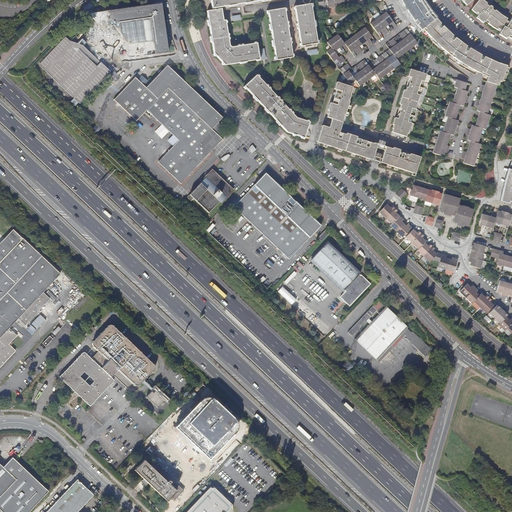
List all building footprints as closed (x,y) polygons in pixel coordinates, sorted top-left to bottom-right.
[(202,0),(203,9),(211,7),(211,8),(259,0),(202,0)] [(298,5),(305,45),(318,43),(318,40),(316,39),(314,27),(315,26),(315,21),(313,20),(311,7),(312,6),(312,3),(308,4),(310,0),(302,0),(303,2),(306,4),(298,5)] [(398,0),(402,7),(407,4),(409,7),(405,10),(409,17),(426,5),(422,0),(398,0)] [(511,17),(509,22),(506,20),(507,18),(501,15),(495,10),(494,11),(491,9),(492,8),(492,7),(492,6),(490,5),(490,6),(489,7),(486,4),(486,3),(482,0),(479,0),(471,10),(478,16),(477,17),(484,23),(485,22),(493,28),(500,32),(508,37),(511,39),(511,17)] [(155,4),(138,6),(139,8),(141,8),(143,8),(145,8),(148,9),(150,9),(153,10),(155,12),(157,13),(158,15),(159,17),(160,18),(161,19),(161,21),(162,22),(162,24),(162,25),(164,25),(162,9),(161,3),(155,4)] [(300,46),(305,45),(298,5),(294,6),(300,46)] [(411,19),(413,22),(430,10),(428,7),(426,5),(409,17),(411,19)] [(168,52),(164,25),(162,25),(162,24),(162,22),(161,21),(161,19),(160,18),(159,17),(158,15),(157,13),(155,12),(153,10),(150,9),(148,9),(145,8),(143,8),(141,8),(139,8),(138,6),(94,12),(91,15),(120,59),(168,52)] [(208,19),(206,20),(207,25),(209,26),(210,35),(209,37),(210,41),(212,43),(213,53),(224,65),(238,62),(240,63),(245,63),(246,61),(255,60),(257,61),(259,60),(256,43),(231,46),(229,45),(225,20),(223,20),(221,10),(221,8),(206,10),(208,19)] [(274,57),(274,60),(292,57),(284,8),(266,11),(267,13),(268,14),(270,23),(269,25),(269,30),(271,31),(272,40),(271,41),(272,46),(274,47),(275,55),(274,57)] [(430,10),(413,22),(420,31),(424,27),(436,18),(435,17),(430,10)] [(380,31),(382,29),(385,27),(386,26),(390,32),(391,30),(393,29),(391,26),(389,28),(387,25),(390,23),(393,21),(386,11),(380,15),(378,12),(373,16),(375,19),(370,23),(377,33),(380,31)] [(476,71),(481,73),(487,58),(484,56),(483,57),(477,53),(466,46),(455,37),(454,38),(446,30),(439,23),(440,23),(436,18),(424,27),(426,30),(425,31),(432,39),(439,45),(448,53),(449,51),(454,55),(453,57),(457,60),(465,65),(471,68),(476,71)] [(344,44),(348,49),(351,53),(353,51),(354,50),(356,48),(359,46),(364,42),(366,41),(370,46),(373,43),(369,38),(372,36),(365,27),(344,42),(343,43),(344,44)] [(110,71),(68,31),(37,63),(79,103),(110,71)] [(341,46),(342,46),(344,44),(343,43),(344,42),(338,34),(327,41),(331,47),(326,51),(333,61),(336,59),(338,57),(334,51),(339,48),(341,46)] [(346,72),(343,74),(342,74),(344,76),(350,84),(355,80),(359,86),(375,74),(379,79),(400,63),(396,59),(417,43),(410,34),(407,35),(404,37),(402,39),(397,43),(394,45),(392,47),(389,49),(392,54),(390,56),(385,60),(382,62),(379,64),(374,67),(372,69),(368,64),(365,66),(362,69),(360,70),(352,76),(348,70),(346,72)] [(484,73),(488,75),(493,61),(488,58),(487,58),(481,73),(481,74),(483,74),(484,73)] [(493,61),(488,75),(488,76),(493,78),(491,83),(496,85),(498,85),(500,81),(502,81),(507,65),(503,64),(497,62),(493,61)] [(158,162),(181,184),(223,139),(213,129),(223,117),(199,95),(167,64),(146,87),(141,82),(135,76),(113,99),(136,121),(147,110),(178,140),(158,162)] [(424,81),(426,74),(410,69),(408,76),(409,76),(405,86),(406,87),(405,90),(403,89),(401,97),(399,104),(400,104),(399,108),(399,107),(395,118),(394,118),(392,125),(393,125),(392,129),(393,129),(392,132),(406,136),(407,134),(408,134),(409,130),(412,123),(411,123),(413,116),(414,115),(416,109),(415,109),(420,95),(421,95),(423,88),(422,88),(424,82),(424,81)] [(120,77),(114,71),(108,77),(110,78),(114,83),(120,77)] [(244,86),(286,132),(303,138),(307,126),(309,122),(295,117),(264,83),(256,75),(244,86)] [(466,87),(467,83),(455,79),(453,86),(456,87),(454,93),(452,92),(451,95),(453,96),(452,102),(448,101),(447,107),(444,106),(443,109),(446,110),(444,116),(447,117),(445,123),(442,122),(441,125),(444,126),(442,131),(439,130),(437,136),(434,135),(434,137),(433,138),(436,139),(434,145),(432,151),(430,150),(429,151),(443,156),(444,153),(444,152),(447,153),(448,150),(449,146),(446,145),(448,141),(449,137),(452,138),(453,135),(454,131),(457,132),(458,129),(460,125),(457,124),(458,120),(459,117),(456,116),(457,112),(459,108),(461,109),(463,105),(463,106),(464,102),(467,103),(468,100),(469,96),(466,95),(467,91),(469,88),(466,87)] [(326,117),(330,118),(340,122),(342,115),(343,115),(344,112),(346,108),(347,105),(348,101),(347,101),(349,94),(351,87),(335,81),(332,88),(335,89),(333,93),(332,92),(329,103),(328,102),(326,109),(327,110),(326,113),(327,113),(326,117)] [(495,90),(496,85),(491,83),(485,81),(484,85),(481,84),(480,87),(479,91),(482,92),(481,95),(479,99),(477,98),(475,102),(474,105),(477,106),(476,110),(475,114),(478,115),(477,118),(475,122),(473,121),(472,125),(471,125),(470,129),(467,128),(466,131),(465,135),(468,136),(466,139),(467,139),(466,143),(468,144),(467,148),(466,152),(463,151),(462,154),(461,157),(464,158),(464,159),(463,162),(476,167),(477,165),(474,164),(478,153),(481,154),(482,151),(479,150),(481,144),(478,143),(479,137),(482,138),(483,135),(481,134),(482,128),(485,129),(487,123),(490,124),(491,122),(488,121),(490,115),(487,114),(489,108),(492,109),(493,106),(490,105),(493,93),(497,94),(497,91),(495,90)] [(338,131),(340,122),(330,118),(329,121),(328,125),(328,127),(338,131)] [(322,143),(322,144),(325,145),(329,146),(329,145),(337,148),(336,148),(340,150),(340,149),(350,152),(350,153),(353,154),(357,155),(357,154),(364,156),(364,158),(367,159),(371,160),(376,144),(372,143),(365,141),(366,140),(344,133),(344,134),(338,132),(338,131),(328,127),(321,125),(316,141),(317,142),(322,143)] [(379,145),(376,144),(371,160),(374,161),(379,162),(379,161),(384,146),(379,145)] [(391,149),(384,146),(379,161),(382,162),(382,163),(386,164),(389,165),(392,166),(396,168),(410,172),(414,173),(419,157),(398,150),(398,149),(391,147),(391,149)] [(511,158),(511,160),(509,169),(508,169),(507,173),(504,182),(502,192),(500,201),(510,203),(510,201),(511,201),(511,202),(511,207),(511,158)] [(212,171),(201,182),(187,197),(191,200),(193,198),(197,202),(209,213),(220,201),(222,202),(233,190),(224,182),(212,171)] [(266,173),(233,207),(238,211),(271,242),(273,244),(287,258),(289,259),(321,225),(315,220),(312,217),(299,204),(296,202),(291,196),(288,194),(283,189),(280,186),(274,181),(272,178),(266,173)] [(410,195),(418,197),(421,188),(413,185),(412,189),(410,195)] [(418,197),(425,200),(428,190),(421,188),(418,197)] [(407,194),(402,189),(396,195),(401,200),(407,194)] [(431,191),(428,190),(425,200),(425,201),(432,203),(435,191),(432,190),(431,191)] [(438,193),(439,192),(435,191),(432,203),(438,205),(442,194),(438,193)] [(439,211),(455,215),(458,205),(460,199),(449,196),(448,195),(444,194),(439,211)] [(389,207),(390,206),(388,203),(379,212),(386,218),(395,208),(392,206),(392,207),(390,208),(389,207)] [(453,222),(468,227),(473,210),(469,208),(468,209),(463,207),(462,206),(458,205),(455,215),(453,222)] [(395,213),(396,212),(397,211),(395,208),(386,218),(392,224),(399,216),(400,215),(397,212),(396,214),(395,213)] [(494,223),(501,225),(505,212),(501,211),(501,212),(498,211),(496,219),(494,223)] [(501,225),(508,227),(511,215),(508,214),(508,213),(505,212),(501,225)] [(479,224),(486,226),(489,216),(482,214),(479,224)] [(390,226),(396,232),(403,224),(402,222),(403,220),(399,216),(392,224),(390,226)] [(486,226),(493,229),(494,223),(496,219),(489,216),(486,226)] [(443,221),(437,219),(434,227),(441,229),(443,221)] [(402,237),(411,227),(408,224),(406,226),(403,224),(396,232),(402,237)] [(406,237),(412,243),(421,233),(419,231),(418,232),(414,228),(413,229),(406,237)] [(0,368),(16,352),(9,345),(17,336),(9,328),(17,320),(24,326),(35,314),(50,299),(43,292),(61,274),(42,256),(23,238),(13,229),(0,242),(0,368)] [(329,233),(327,231),(326,230),(325,229),(324,231),(324,232),(327,235),(322,240),(320,238),(319,239),(322,241),(329,233)] [(318,238),(319,239),(320,238),(322,240),(327,235),(324,232),(318,238)] [(454,232),(452,239),(459,242),(459,240),(460,238),(461,234),(454,232)] [(412,243),(418,249),(425,241),(426,240),(423,237),(424,236),(421,233),(412,243)] [(312,258),(345,289),(361,272),(328,241),(312,258)] [(417,250),(423,256),(432,246),(430,244),(429,245),(428,246),(427,245),(428,244),(425,241),(418,249),(417,250)] [(473,246),(472,246),(471,249),(482,253),(484,246),(474,243),(473,246)] [(423,256),(429,262),(431,260),(437,253),(435,251),(434,252),(433,251),(434,250),(435,249),(432,246),(423,256)] [(471,254),(470,257),(480,260),(482,253),(471,249),(470,253),(471,254)] [(502,254),(503,253),(503,252),(500,251),(498,258),(496,263),(504,266),(507,254),(504,253),(504,255),(502,254)] [(446,258),(447,256),(437,253),(431,260),(438,262),(437,267),(445,269),(448,259),(446,258)] [(451,260),(448,259),(445,269),(454,272),(457,259),(452,257),(452,258),(451,260)] [(480,269),(482,261),(480,260),(470,257),(468,262),(471,263),(470,265),(480,269)] [(343,291),(345,289),(312,258),(310,260),(343,291)] [(508,283),(500,281),(496,292),(499,293),(499,294),(500,292),(501,293),(501,294),(501,295),(504,296),(508,283)] [(469,287),(471,286),(468,283),(467,284),(459,292),(466,298),(475,288),(472,286),(472,287),(470,288),(469,287)] [(475,293),(476,291),(477,291),(475,288),(466,298),(472,304),(474,302),(480,295),(478,292),(476,294),(475,293)] [(484,297),(485,295),(482,293),(480,295),(474,302),(480,307),(489,298),(486,296),(485,298),(484,297)] [(489,302),(491,301),(492,300),(489,298),(480,307),(486,313),(493,306),(495,304),(492,302),(491,304),(489,302)] [(379,300),(372,307),(376,310),(383,303),(379,300)] [(489,314),(494,319),(502,310),(497,306),(495,307),(489,314)] [(352,336),(376,310),(372,307),(348,333),(352,336)] [(355,340),(377,360),(402,333),(405,336),(407,338),(406,338),(426,357),(428,355),(433,350),(413,331),(412,332),(408,327),(386,307),(355,340)] [(494,319),(499,323),(507,316),(507,315),(502,310),(494,319)] [(498,325),(504,331),(506,329),(511,322),(511,319),(510,320),(509,321),(508,320),(509,319),(507,316),(499,323),(498,325)] [(131,388),(139,379),(141,377),(152,366),(152,364),(152,363),(113,325),(112,325),(111,324),(110,325),(109,325),(93,343),(92,344),(92,345),(93,346),(99,352),(92,359),(112,378),(115,376),(128,388),(129,389),(130,389),(131,388)] [(53,333),(56,335),(61,329),(59,327),(53,333)] [(379,362),(405,336),(402,333),(377,360),(379,362)] [(43,343),(46,347),(53,339),(50,336),(43,343)] [(61,376),(60,377),(61,378),(89,405),(90,405),(91,405),(100,396),(113,382),(114,381),(114,380),(113,380),(113,379),(112,378),(92,359),(86,353),(85,353),(84,352),(83,353),(65,372),(61,376)] [(148,388),(149,389),(151,386),(141,377),(139,379),(148,388)] [(154,393),(152,392),(147,397),(158,408),(163,402),(160,399),(162,397),(166,401),(168,403),(171,399),(156,385),(153,388),(156,391),(154,393)] [(135,470),(167,501),(171,497),(175,501),(184,491),(175,482),(171,486),(167,482),(172,476),(179,483),(218,443),(184,411),(146,451),(159,463),(153,469),(144,460),(135,470)] [(0,511),(29,511),(49,492),(13,458),(3,468),(0,464),(0,458),(0,511)] [(77,511),(94,495),(77,480),(47,511),(77,511)] [(229,511),(232,510),(232,504),(223,496),(214,488),(209,488),(186,511),(229,511)]
